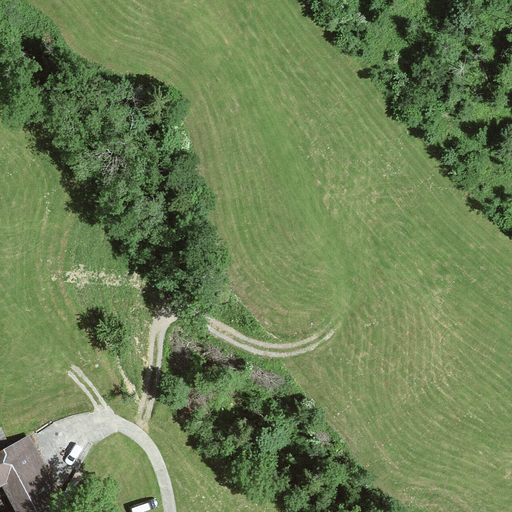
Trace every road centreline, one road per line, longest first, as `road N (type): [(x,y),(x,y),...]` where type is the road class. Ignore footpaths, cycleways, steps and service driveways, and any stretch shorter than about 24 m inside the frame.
road 1 (track): [(136,431),(165,316),(184,315),(268,351),(294,351),(331,328)]
road 2 (track): [(171,511),(159,462),(136,431),(111,422),(69,440)]
